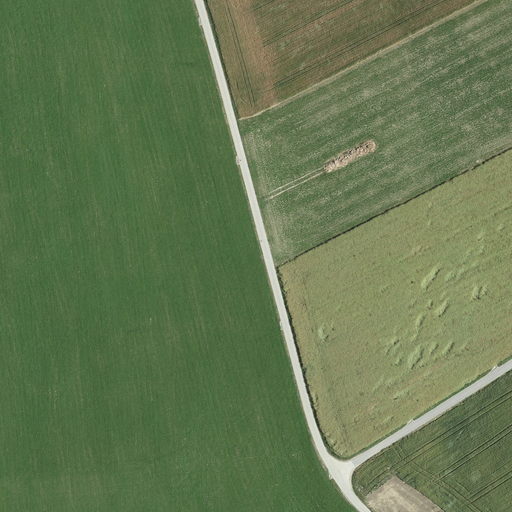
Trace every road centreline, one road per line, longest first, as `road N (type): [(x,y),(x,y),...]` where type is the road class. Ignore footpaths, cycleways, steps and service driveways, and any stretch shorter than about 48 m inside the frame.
road 1 (unclassified): [(198,0),(314,433),(336,476)]
road 2 (unclassified): [(336,476),(511,364)]
